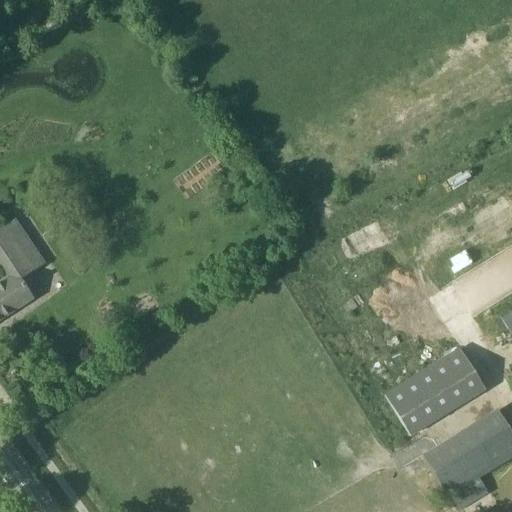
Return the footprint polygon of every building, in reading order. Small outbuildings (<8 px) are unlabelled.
[(13,220),(0,229),(0,263),(9,277),(0,283),(0,319),(32,299),(20,280),(43,265),(13,220)] [(511,317),(503,323),(511,337),(511,317)] [(484,349),(502,339),(492,322),(475,331),(484,349)] [(457,350),(383,396),(409,438),(483,392),(457,350)] [(511,460),(511,436),(496,410),(421,457),(447,500),(511,460)]
